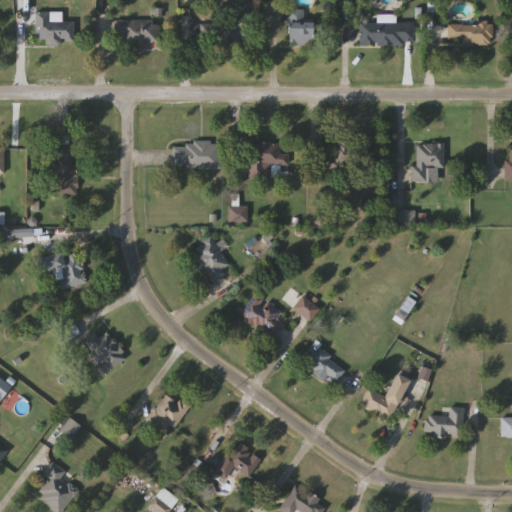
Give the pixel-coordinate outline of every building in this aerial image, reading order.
[(62,13),(62,22),(74,23),(73,44),(35,44),(35,13),(62,13)] [(395,16),(395,24),(403,24),(403,47),(359,46),(360,23),(377,23),(377,16),(395,16)] [(204,43),(204,20),(243,20),(243,43),(204,43)] [(119,45),(119,21),(158,21),(158,45),(119,45)] [(448,23),(492,24),(492,45),(447,44),(448,23)] [(315,45),(287,45),(287,27),(315,27),(315,45)] [(365,150),(357,177),(327,168),(335,141),(365,150)] [(251,143),(281,143),(281,151),(288,151),(288,167),(283,167),(283,178),(250,178),(251,143)] [(444,144),(444,168),(427,168),(427,181),(415,181),(415,143),(444,144)] [(221,168),(172,168),(172,144),(221,144),(221,168)] [(74,145),(73,194),(53,194),(53,145),(74,145)] [(246,208),(246,222),(230,222),(230,208),(246,208)] [(414,227),(395,227),(395,211),(414,211),(414,227)] [(191,250),(210,237),(232,268),(213,281),(191,250)] [(67,289),(61,269),(42,275),(37,259),(62,252),(64,259),(78,255),(87,283),(67,289)] [(239,314),(255,293),(288,319),(272,340),(239,314)] [(80,341),(93,330),(99,338),(106,332),(127,357),(103,377),(95,367),(99,364),(80,341)] [(300,360),(316,343),(346,372),(335,383),(327,375),(321,381),(300,360)] [(408,380),(391,420),(360,407),(368,389),(378,393),(383,382),(391,385),(395,374),(408,380)] [(0,399),(0,378),(11,389),(0,399)] [(188,408),(170,434),(149,418),(167,393),(188,408)] [(463,437),(425,436),(426,417),(449,417),(449,408),(463,408),(463,437)] [(511,438),(501,438),(501,416),(511,416),(511,438)] [(214,471),(236,441),(261,459),(248,477),(235,468),(226,480),(214,471)] [(0,443),(9,451),(0,463),(0,443)] [(66,471),(61,480),(77,489),(63,511),(56,511),(36,500),(48,479),(43,477),(51,463),(66,471)]
